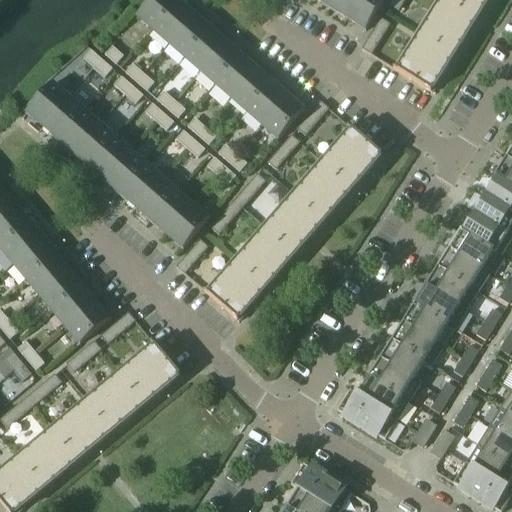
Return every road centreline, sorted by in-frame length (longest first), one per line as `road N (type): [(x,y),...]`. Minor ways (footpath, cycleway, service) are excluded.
road 1 (residential): [(292,422),(454,159)]
road 2 (residential): [(292,422),(148,288)]
road 3 (residential): [(436,511),(292,422)]
road 4 (residential): [(454,159),(337,74)]
